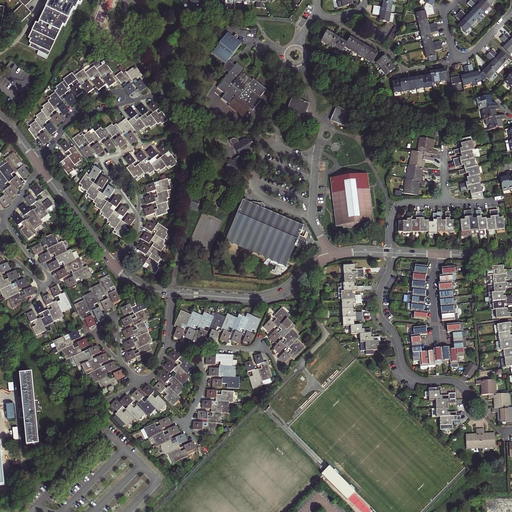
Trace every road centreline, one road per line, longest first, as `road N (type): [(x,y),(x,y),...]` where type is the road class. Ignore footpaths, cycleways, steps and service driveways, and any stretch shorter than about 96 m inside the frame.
road 1 (residential): [(391,252),(378,308),(396,335),(402,367),(422,380),(459,382),(471,398)]
road 2 (tertiary): [(172,293),(265,297),(330,257)]
road 3 (residential): [(511,12),(454,59),(443,13),(455,0)]
